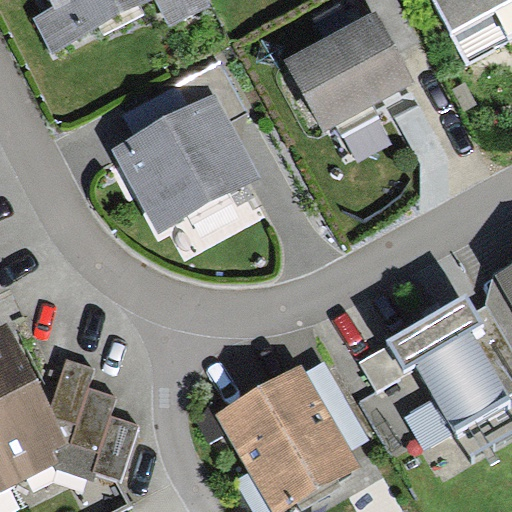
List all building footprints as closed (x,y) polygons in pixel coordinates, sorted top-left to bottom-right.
[(47,0),(71,44),(155,1),(172,33),(203,17),(194,0),(47,0)] [(511,0),(424,0),(485,117),(511,102),(511,0)] [(288,73),(322,139),(403,98),(369,31),(288,73)] [(163,239),(248,192),(204,113),(184,124),(170,98),(120,125),(134,151),(119,160),(163,239)] [(441,454),(507,415),(472,355),(483,349),(462,313),(385,358),(441,454)] [(0,495),(58,465),(113,478),(133,438),(106,428),(111,410),(83,402),(88,378),(63,373),(48,445),(0,355),(0,495)] [(316,375),(226,429),(275,511),(296,511),(354,478),(344,460),(361,449),(316,375)]
